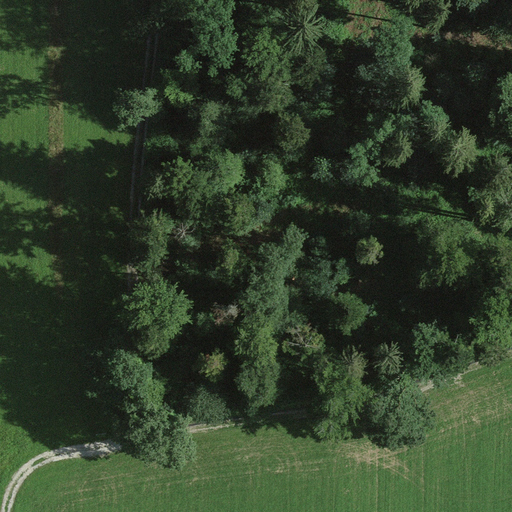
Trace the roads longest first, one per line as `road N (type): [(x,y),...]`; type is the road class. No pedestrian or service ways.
road 1 (track): [(168,426),(335,0)]
road 2 (track): [(132,433),(128,208),(148,0)]
road 3 (track): [(132,433),(399,393),(511,349)]
road 4 (track): [(5,511),(13,487),(35,462),(132,433)]
